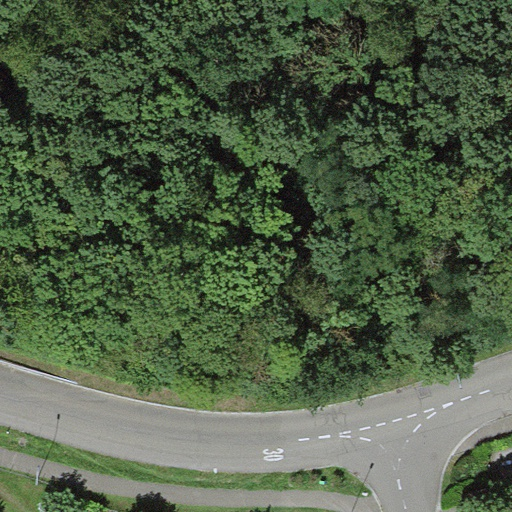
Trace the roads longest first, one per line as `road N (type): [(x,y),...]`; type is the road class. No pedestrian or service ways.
road 1 (residential): [(0,399),(241,456),(395,446)]
road 2 (residential): [(395,446),(511,401)]
